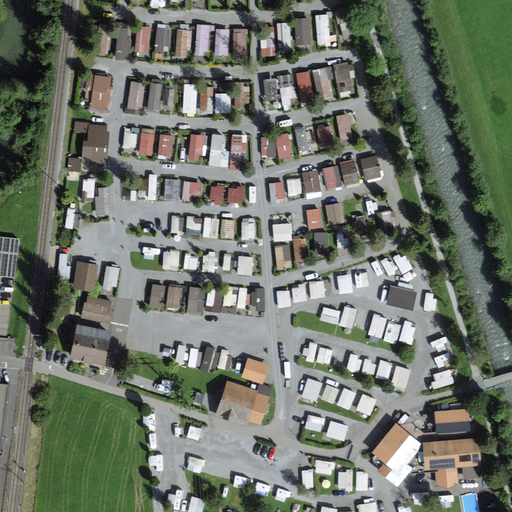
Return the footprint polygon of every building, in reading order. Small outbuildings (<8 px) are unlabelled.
[(183,0),(128,0),(128,5),(183,9),(183,0)] [(330,44),(329,13),(317,14),(317,45),(330,44)] [(296,44),(312,43),(311,17),(295,17),(296,44)] [(290,21),(277,22),(277,27),(261,27),(262,56),(276,56),(276,49),(291,49),(290,21)] [(107,53),(108,23),(97,22),(96,53),(107,53)] [(197,23),(196,52),(211,52),(212,24),(197,23)] [(169,53),(172,27),(158,26),(155,52),(169,53)] [(127,38),(128,28),(118,27),(116,58),(130,59),(132,38),(127,38)] [(136,27),(136,51),(150,52),(151,27),(136,27)] [(216,27),(215,55),(229,55),(230,28),(216,27)] [(233,28),(234,57),(247,56),(247,28),(233,28)] [(176,58),(192,59),(193,29),(177,29),(176,58)] [(348,62),(296,71),(301,102),(316,100),(334,96),(331,80),(336,79),(338,91),(353,89),(348,62)] [(109,111),(111,75),(89,73),(88,84),(92,85),(90,110),(109,111)] [(290,97),(296,96),(293,74),(263,78),(268,110),(282,108),(291,107),(290,97)] [(131,80),(127,107),(143,109),(147,82),(131,80)] [(239,97),(251,96),(249,81),(237,82),(239,97)] [(148,108),(159,109),(162,83),(151,82),(148,108)] [(213,114),(214,85),(184,84),(183,113),(213,114)] [(174,104),(175,88),(166,87),(165,104),(174,104)] [(231,112),(230,93),(215,93),(215,112),(231,112)] [(340,140),(353,138),(350,112),(338,114),(340,140)] [(107,161),(108,123),(75,121),(75,131),(88,131),(88,140),(83,139),(82,160),(107,161)] [(320,147),(334,146),(332,125),(318,126),(320,147)] [(294,129),(300,150),(310,148),(305,126),(294,129)] [(139,154),(154,155),(155,128),(140,128),(139,154)] [(137,147),(137,129),(125,129),(124,147),(137,147)] [(275,134),(280,158),(293,155),(289,132),(275,134)] [(174,155),(173,133),(158,134),(159,155),(174,155)] [(190,133),(189,160),(203,160),(204,134),(190,133)] [(212,133),(210,166),(246,167),(248,134),(230,133),(230,134),(212,133)] [(261,135),(262,154),(277,154),(276,134),(261,135)] [(378,154),(362,156),(365,178),(381,176),(378,154)] [(340,162),(346,184),(361,179),(355,157),(340,162)] [(80,169),(80,160),(70,160),(70,168),(80,169)] [(326,188),(342,186),(341,165),(325,166),(326,188)] [(319,169),(303,170),(305,192),(321,190),(319,169)] [(156,198),(157,173),(148,173),(147,198),(156,198)] [(94,199),(95,178),(84,178),(83,198),(94,199)] [(180,198),(180,182),(167,181),(166,198),(180,198)] [(201,199),(202,181),(184,181),(183,199),(201,199)] [(270,182),(271,200),(285,199),(285,181),(270,182)] [(210,199),(223,199),(223,185),(210,185),(210,199)] [(97,215),(110,215),(109,186),(96,186),(97,215)] [(228,202),(245,202),(244,186),(228,186),(228,202)] [(341,201),(326,204),(329,224),(345,221),(341,201)] [(67,207),(66,227),(77,227),(78,208),(67,207)] [(308,228),(322,227),(321,207),(307,208),(308,228)] [(396,232),(395,210),(380,211),(381,232),(396,232)] [(365,215),(355,216),(356,230),(366,229),(365,215)] [(171,229),(183,229),(184,216),(172,216),(171,229)] [(201,234),(201,216),(187,216),(187,234),(201,234)] [(204,237),(219,238),(220,218),(205,217),(204,237)] [(158,218),(157,229),(168,230),(169,218),(158,218)] [(235,238),(236,219),(221,218),(221,237),(235,238)] [(243,218),(242,238),(255,239),(256,218),(243,218)] [(273,223),(274,241),(293,240),(292,222),(273,223)] [(336,227),(337,250),(348,249),(348,227),(336,227)] [(315,254),(329,254),(328,231),(314,232),(315,254)] [(306,259),(306,238),(295,238),(295,260),(306,259)] [(278,268),(292,267),(290,243),(275,245),(278,268)] [(146,246),(146,258),(156,258),(157,247),(146,246)] [(180,250),(164,250),(164,266),(180,266),(180,250)] [(0,274),(14,276),(16,254),(0,252),(0,274)] [(413,267),(405,252),(395,257),(403,273),(413,267)] [(205,255),(203,270),(215,272),(217,257),(205,255)] [(253,274),(254,255),(239,255),(239,273),(253,274)] [(93,292),(98,265),(77,261),(72,288),(93,292)] [(117,287),(120,268),(106,266),(103,289),(112,291),(112,287),(117,287)] [(311,296),(324,296),(324,280),(311,280),(311,296)] [(416,308),(418,300),(342,282),(340,290),(416,308)] [(164,298),(166,284),(152,283),(150,306),(158,307),(159,297),(164,298)] [(179,309),(183,287),(170,284),(166,307),(179,309)] [(189,286),(188,311),(204,312),(205,287),(189,286)] [(247,307),(247,287),(226,286),(225,310),(235,311),(235,307),(247,307)] [(253,288),(252,307),(265,308),(266,288),(253,288)] [(211,289),(211,298),(220,298),(219,289),(211,289)] [(279,306),(291,305),(290,290),(278,290),(279,306)] [(110,322),(112,309),(109,308),(110,301),(88,296),(87,303),(84,303),(82,316),(110,322)] [(344,305),(341,325),(354,327),(357,307),(344,305)] [(324,306),(321,319),(337,323),(340,310),(324,306)] [(405,320),(400,340),(411,344),(417,323),(405,320)] [(389,321),(385,335),(396,339),(400,324),(389,321)] [(101,363),(108,332),(80,326),(73,357),(101,363)] [(307,360),(314,361),(317,344),(310,342),(307,360)] [(233,351),(220,347),(219,348),(206,345),(200,368),(212,372),(214,365),(228,369),(233,351)] [(317,360),(329,363),(333,349),(321,346),(317,360)] [(337,351),(335,365),(345,366),(347,352),(337,351)] [(352,353),(348,368),(359,371),(363,356),(352,353)] [(242,376),(263,383),(270,363),(248,356),(242,376)] [(364,372),(375,373),(375,360),(364,359),(364,372)] [(376,376),(387,380),(393,363),(381,359),(376,376)] [(407,387),(412,369),(397,364),(391,383),(407,387)] [(451,369),(432,374),(436,387),(454,382),(451,369)] [(302,397),(317,401),(322,380),(307,377),(302,397)] [(262,423),(273,387),(260,383),(258,388),(229,380),(218,415),(249,424),(250,420),(262,423)] [(0,450),(9,383),(0,382),(0,450)] [(321,397),(334,403),(340,388),(327,383),(321,397)] [(337,404),(349,409),(357,392),(344,387),(337,404)] [(209,406),(212,394),(198,391),(195,402),(209,406)] [(364,392),(354,412),(368,419),(378,399),(364,392)] [(396,484),(405,472),(451,469),(451,465),(480,463),(478,435),(472,436),(472,424),(470,424),(468,406),(434,409),(435,431),(420,432),(408,423),(400,423),(394,419),(371,450),(373,452),(370,457),(370,461),(378,467),(376,469),(396,484)] [(308,414),(306,428),(322,430),(324,416),(308,414)] [(344,440),(349,425),(331,419),(326,435),(344,440)] [(317,459),(315,471),(333,474),(335,461),(317,459)] [(353,470),(339,470),(338,487),(352,488),(353,470)] [(174,485),(171,504),(182,506),(185,487),(174,485)] [(202,511),(206,499),(192,495),(187,511),(202,511)] [(377,511),(377,501),(359,503),(359,511),(377,511)] [(484,511),(499,511),(498,503),(484,505),(484,511)]
